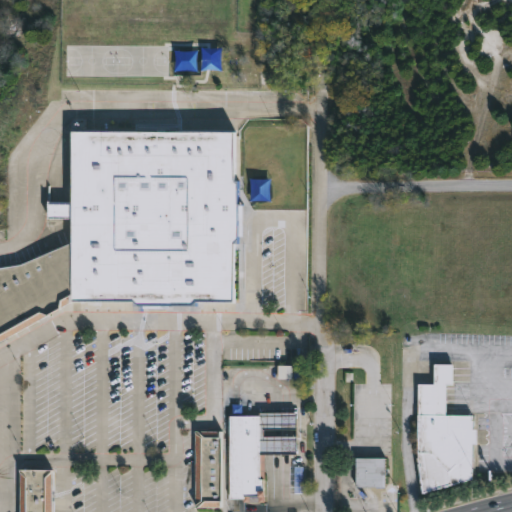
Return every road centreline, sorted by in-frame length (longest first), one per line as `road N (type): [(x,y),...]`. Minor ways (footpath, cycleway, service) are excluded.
road 1 (residential): [(329,0),(316,42),(325,72),(323,511)]
road 2 (residential): [(511,188),(326,192)]
